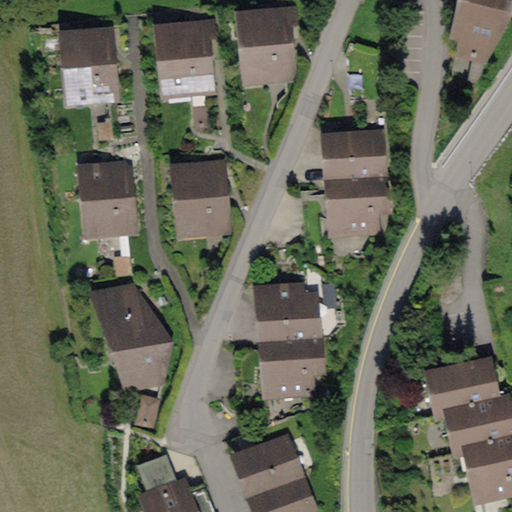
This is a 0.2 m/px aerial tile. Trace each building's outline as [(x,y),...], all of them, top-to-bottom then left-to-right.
[(461,0),(461,4),(467,5),(460,37),(466,39),(463,52),(472,54),(471,57),(475,58),(475,55),(484,57),(508,14),(510,0),(461,0)] [(244,19),(249,70),(269,68),(270,78),(290,76),(284,14),(244,19)] [(162,32),(167,83),(188,81),(189,91),(209,89),(203,28),(162,32)] [(93,98),(113,96),(108,35),(68,39),(72,90),(92,88),(93,98)] [(357,50),(361,86),(349,87),(349,88),(352,87),(354,100),(350,101),(350,102),(366,100),(372,93),(369,55),(357,50)] [(333,165),(334,181),(365,179),(382,177),(378,137),(336,141),(338,161),(332,161),(333,165)] [(205,230),(224,228),(219,167),(179,172),(184,223),(204,220),(205,230)] [(112,231),(132,229),(126,168),(86,172),(91,223),(111,221),(112,231)] [(334,181),(335,194),(336,209),(337,212),(342,211),(343,231),(375,229),(374,209),(385,208),(382,177),(365,179),(334,181)] [(308,211),(336,209),(335,194),(306,196),(308,211)] [(308,211),(309,226),(338,224),(337,212),(336,209),(308,211)] [(339,239),(338,224),(309,226),(310,241),(339,239)] [(324,285),(326,307),(334,307),(335,321),(340,321),(338,284),(324,285)] [(267,323),(269,343),(316,339),(312,298),(300,300),(299,289),(265,292),(265,304),(271,304),(272,322),(267,323)] [(166,364),(158,325),(133,290),(100,297),(106,325),(117,323),(130,386),(162,380),(166,364)] [(319,369),(316,339),(269,343),(271,374),(276,373),(278,393),(309,391),(307,370),(319,369)] [(496,403),(505,401),(505,400),(495,402),(487,364),(434,375),(442,405),(444,415),(496,403)] [(150,429),(156,403),(141,399),(134,425),(150,429)] [(511,430),(505,401),(496,403),(444,415),(441,416),(454,413),(462,452),(511,440),(511,430)] [(511,440),(480,449),(472,450),(483,499),(511,493),(510,483),(511,482),(511,440)] [(255,496),(255,497),(299,480),(284,443),(240,460),(255,496)] [(309,506),(299,480),(255,497),(261,511),(304,511),(303,509),(309,506)] [(147,501),(151,511),(192,511),(183,486),(147,501)]
